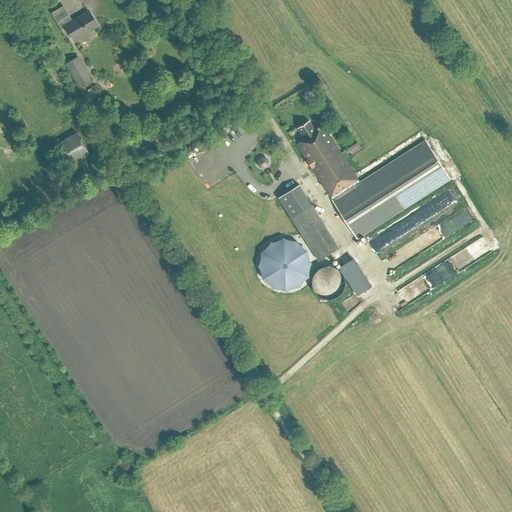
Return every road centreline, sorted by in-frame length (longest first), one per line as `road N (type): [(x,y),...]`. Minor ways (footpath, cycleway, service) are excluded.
road 1 (track): [(341,511),(264,392),(381,291),(376,284)]
road 2 (unknown): [(282,0),(311,43),(426,130)]
